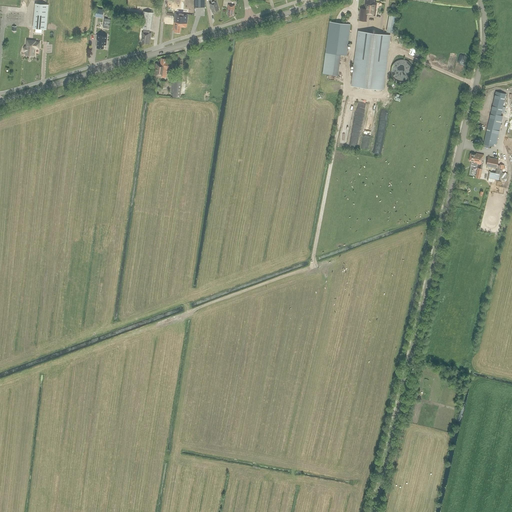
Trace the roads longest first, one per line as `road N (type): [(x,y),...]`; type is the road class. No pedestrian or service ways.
road 1 (tertiary): [(374,511),(469,112),(484,26),(479,0)]
road 2 (tertiary): [(0,101),(251,24)]
